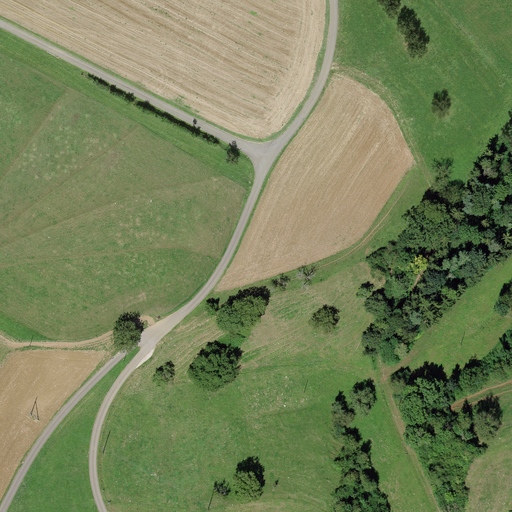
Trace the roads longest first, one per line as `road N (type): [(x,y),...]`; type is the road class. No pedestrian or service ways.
road 1 (unclassified): [(331,0),(322,77),(292,130),(265,156),(210,282),(66,406),(2,511)]
road 2 (track): [(326,67),(353,70),(387,95),(424,170),(436,234),(392,319)]
road 3 (track): [(265,156),(0,25)]
road 4 (track): [(102,511),(91,474),(96,422),(158,330)]
